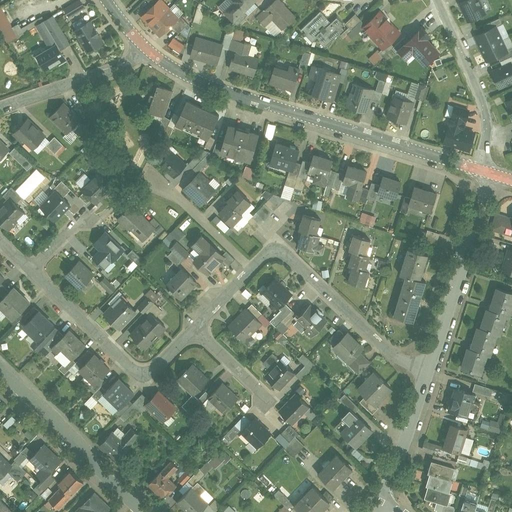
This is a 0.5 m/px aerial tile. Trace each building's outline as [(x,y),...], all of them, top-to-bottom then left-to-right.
[(81,0),(66,9),(70,16),(85,7),(81,0)] [(160,0),(154,6),(143,17),(152,26),(170,9),(161,0),(160,0)] [(256,0),(232,0),(234,2),(224,12),(234,21),(245,11),(256,0)] [(275,0),(263,12),(257,18),(258,18),(265,26),(272,18),(283,30),(295,18),(278,0),(275,0)] [(467,0),(461,3),(469,21),(486,13),(479,0),(467,0)] [(248,15),(245,18),(251,24),(258,18),(257,18),(263,12),(257,6),(248,15)] [(19,38),(2,8),(0,9),(0,28),(9,44),(19,38)] [(170,9),(152,26),(161,36),(172,25),(179,18),(170,9)] [(245,11),(234,21),(237,25),(245,18),(248,15),(245,11)] [(379,12),(363,28),(363,29),(364,28),(372,37),(370,39),(372,41),(373,39),(382,49),(389,43),(399,33),(389,23),(379,14),(380,13),(379,12)] [(327,20),(320,13),(300,30),(305,36),(308,33),(313,39),(315,36),(325,47),(344,30),(339,25),(341,23),(336,18),(328,25),(325,22),(327,20)] [(181,15),(179,18),(172,25),(179,33),(189,24),(181,15)] [(355,15),(345,24),(351,31),(361,21),(355,15)] [(53,16),(38,26),(50,46),(56,42),(61,49),(69,44),(53,16)] [(500,18),(484,26),(487,31),(496,27),(503,24),(500,18)] [(91,22),(76,31),(89,52),(103,43),(99,35),(96,29),(95,30),(91,22)] [(487,31),(476,36),(482,49),(502,39),(496,27),(487,31)] [(438,53),(419,33),(409,41),(400,51),(406,58),(413,52),(425,65),(438,53)] [(226,34),(223,45),(223,48),(229,50),(232,39),(233,36),(226,34)] [(394,47),(393,48),(398,53),(400,51),(409,41),(405,37),(394,47)] [(197,38),(191,57),(218,64),(223,48),(223,45),(197,38)] [(179,51),(181,42),(168,39),(166,48),(179,51)] [(240,42),(232,39),(229,50),(237,52),(240,42)] [(502,39),(482,49),(487,61),(498,56),(508,52),(507,51),(502,39)] [(56,42),(50,46),(52,50),(47,54),(47,53),(39,58),(46,71),(47,70),(58,63),(59,65),(60,65),(60,64),(66,60),(62,53),(61,49),(56,42)] [(251,45),(240,42),(237,52),(234,60),(233,59),(230,68),(231,69),(231,68),(243,71),(242,72),(254,76),(260,59),(248,55),(251,45)] [(389,43),(382,49),(378,53),(383,58),(393,48),(394,47),(389,43)] [(511,49),(507,51),(508,52),(498,56),(501,62),(511,56),(511,49)] [(366,58),(372,65),(381,58),(375,51),(366,58)] [(311,54),(304,52),(299,67),(307,69),(311,54)] [(440,57),(435,59),(437,66),(443,64),(440,57)] [(511,64),(511,63),(493,72),(500,88),(511,81),(511,64)] [(289,72),(276,68),(271,83),(293,90),(299,70),(291,67),(289,72)] [(339,75),(313,67),(310,79),(315,81),(311,94),(306,93),(332,101),(338,82),(340,75),(339,75)] [(437,80),(446,76),(441,67),(433,71),(437,80)] [(348,71),(341,69),(339,75),(340,75),(338,82),(344,84),(348,71)] [(386,82),(380,80),(376,91),(382,93),(386,82)] [(357,86),(355,94),(352,93),(348,107),(366,112),(369,105),(368,105),(372,89),(355,84),(355,85),(357,86)] [(427,87),(419,84),(414,98),(422,101),(427,87)] [(172,91),(155,85),(147,110),(148,108),(156,110),(155,113),(164,116),(172,91)] [(402,102),(394,99),(388,118),(406,124),(410,110),(411,110),(414,102),(403,99),(402,102)] [(187,100),(176,123),(177,124),(178,121),(185,125),(184,127),(200,135),(202,133),(208,136),(207,138),(208,139),(210,136),(219,115),(187,100)] [(64,104),(50,117),(67,134),(80,120),(64,104)] [(455,107),(451,106),(447,117),(452,119),(452,118),(455,107)] [(469,111),(455,107),(452,118),(465,122),(469,111)] [(465,122),(452,118),(452,119),(450,126),(463,130),(465,122)] [(46,136),(28,119),(14,133),(24,143),(26,142),(33,149),(46,136)] [(169,123),(162,120),(155,132),(162,137),(168,125),(169,123)] [(98,139),(90,123),(82,127),(90,143),(98,139)] [(265,124),(263,137),(272,139),(274,125),(265,124)] [(168,125),(162,137),(169,139),(174,128),(168,125)] [(250,131),(237,127),(237,128),(228,125),(221,151),(251,160),(258,135),(250,132),(250,131)] [(463,130),(450,126),(444,143),(469,151),(475,134),(463,130)] [(216,138),(210,136),(208,139),(205,147),(210,149),(216,138)] [(55,137),(46,145),(55,154),(63,145),(55,137)] [(9,150),(0,141),(0,155),(1,155),(3,157),(9,150)] [(299,150),(277,144),(271,163),(290,169),(293,170),(295,162),(299,150)] [(28,159),(16,147),(10,153),(22,165),(28,159)] [(173,151),(162,162),(175,175),(186,164),(173,151)] [(203,158),(199,163),(205,168),(216,156),(212,153),(210,152),(203,158)] [(110,167),(98,154),(89,163),(99,174),(102,176),(110,167)] [(198,154),(189,163),(194,168),(199,163),(203,158),(198,154)] [(332,161),(314,155),(312,163),(309,163),(304,178),(307,179),(309,174),(316,177),(315,181),(325,184),(329,170),(332,161)] [(309,163),(303,161),(302,164),(298,176),(304,178),(309,163)] [(293,170),(290,169),(288,177),(297,180),(298,176),(302,164),(295,162),(293,170)] [(367,172),(349,166),(346,175),(343,182),(352,184),(348,196),(358,199),(362,187),(367,172)] [(337,172),(329,170),(325,184),(327,185),(326,186),(332,188),(337,172)] [(337,172),(332,188),(341,190),(343,182),(346,175),(337,172)] [(199,173),(185,188),(190,193),(193,191),(204,201),(201,204),(201,205),(221,184),(221,183),(214,191),(207,185),(210,183),(199,173)] [(99,174),(83,191),(86,194),(86,197),(90,200),(92,200),(96,204),(112,187),(102,176),(99,174)] [(297,180),(295,188),(303,191),(307,179),(304,178),(298,176),(297,180)] [(401,183),(383,177),(381,186),(378,193),(396,198),(401,183)] [(70,190),(62,182),(54,190),(56,192),(63,198),(70,190)] [(381,186),(372,183),(370,190),(367,198),(376,201),(378,193),(381,186)] [(23,198),(12,187),(3,196),(8,201),(11,198),(15,202),(20,197),(22,198),(23,198)] [(370,190),(362,187),(358,199),(357,201),(366,203),(367,198),(370,190)] [(436,194),(415,187),(411,199),(409,205),(410,205),(431,212),(436,194)] [(251,202),(238,190),(227,201),(229,202),(240,213),(241,213),(251,202)] [(56,192),(41,207),(55,221),(63,213),(63,212),(69,206),(70,206),(63,198),(56,192)] [(285,199),(274,194),(269,199),(277,207),(285,199)] [(405,197),(400,212),(407,214),(410,205),(409,205),(411,199),(405,197)] [(8,201),(0,209),(0,221),(9,230),(17,221),(15,219),(23,211),(25,213),(26,212),(15,202),(11,198),(8,201)] [(277,207),(269,199),(265,204),(273,212),(277,207)] [(229,202),(219,213),(232,225),(243,214),(241,213),(240,213),(229,202)] [(273,212),(265,204),(260,208),(269,216),(273,212)] [(149,223),(131,206),(118,219),(129,229),(131,227),(144,240),(154,229),(149,223)] [(269,216),(260,208),(256,213),(264,221),(269,216)] [(358,222),(372,226),(375,217),(361,212),(358,222)] [(264,221),(256,213),(252,217),(260,225),(264,221)] [(509,217),(496,213),(491,230),(504,234),(509,217)] [(321,220),(303,214),(299,229),(302,230),(316,235),(321,220)] [(260,225),(252,217),(247,222),(256,230),(260,225)] [(165,229),(154,218),(149,223),(154,229),(159,235),(165,229)] [(256,230),(247,222),(243,226),(251,234),(256,230)] [(175,227),(160,239),(166,247),(182,234),(175,227)] [(316,235),(302,230),(298,246),(322,253),(325,245),(318,243),(320,236),(316,235)] [(440,234),(428,230),(424,243),(436,247),(440,234)] [(123,251),(105,234),(95,244),(101,250),(93,258),(108,272),(105,269),(123,251)] [(371,240),(354,235),(349,250),(353,251),(366,255),(371,240)] [(202,236),(193,244),(202,253),(195,260),(196,261),(208,274),(223,259),(224,257),(222,255),(202,236)] [(177,242),(171,249),(173,251),(183,260),(189,255),(189,254),(177,242)] [(408,249),(400,275),(406,277),(394,316),(414,322),(426,282),(420,280),(428,255),(408,249)] [(144,260),(133,250),(127,255),(138,266),(144,260)] [(511,250),(509,250),(503,270),(511,273),(511,250)] [(183,260),(173,251),(168,256),(178,265),(183,260)] [(235,259),(227,251),(222,255),(224,257),(223,259),(230,265),(235,259)] [(366,255),(353,251),(348,265),(352,266),(365,271),(370,256),(366,255)] [(195,260),(189,255),(183,260),(190,267),(196,261),(195,260)] [(94,275),(79,261),(66,274),(81,289),(94,275)] [(365,271),(352,266),(347,281),(362,285),(364,278),(367,279),(369,272),(365,271)] [(197,283),(183,268),(177,274),(179,276),(169,285),(167,284),(166,284),(170,288),(169,288),(172,291),(173,290),(182,299),(197,283)] [(116,289),(105,278),(100,283),(111,294),(116,289)] [(291,295),(275,279),(261,292),(262,293),(263,292),(272,300),(271,302),(277,308),(284,302),(291,295)] [(30,302),(14,287),(9,292),(0,301),(0,305),(13,319),(14,319),(21,312),(30,302)] [(5,287),(0,292),(0,301),(9,292),(5,287)] [(511,292),(498,288),(492,305),(491,305),(490,310),(487,309),(481,329),(497,334),(501,335),(506,316),(509,317),(511,307),(511,292)] [(149,297),(139,307),(144,313),(146,311),(154,303),(149,297)] [(125,300),(115,309),(113,307),(105,315),(119,329),(135,312),(125,300)] [(280,311),(270,321),(271,321),(276,326),(281,321),(292,310),(284,302),(278,308),(280,311)] [(163,311),(154,303),(146,311),(150,316),(152,314),(156,318),(163,311)] [(263,314),(252,304),(247,309),(258,319),(263,314)] [(327,321),(310,305),(298,317),(308,327),(306,330),(312,336),(327,321)] [(25,316),(22,320),(26,324),(39,311),(34,307),(25,316)] [(247,308),(229,326),(249,346),(254,341),(249,336),(261,323),(262,323),(258,319),(247,309),(247,308)] [(292,310),(281,321),(286,326),(297,314),(292,310)] [(39,311),(26,324),(33,330),(31,332),(38,339),(52,325),(53,324),(39,311)] [(21,312),(14,319),(13,319),(11,321),(16,326),(22,320),(25,316),(21,312)] [(270,321),(263,314),(258,319),(262,323),(261,323),(265,327),(271,321),(270,321)] [(150,316),(138,328),(139,329),(133,335),(132,334),(132,335),(145,348),(153,341),(150,338),(156,333),(158,335),(166,327),(156,318),(154,320),(150,316)] [(52,325),(38,339),(32,345),(39,351),(45,345),(59,330),(58,330),(52,325)] [(478,328),(473,344),(472,344),(471,349),(469,348),(462,368),(481,374),(487,355),(491,356),(497,334),(481,329),(478,328)] [(59,330),(45,345),(51,351),(58,343),(65,336),(59,330)] [(65,336),(58,343),(63,348),(56,356),(64,365),(66,366),(73,359),(85,345),(74,334),(70,330),(65,336)] [(347,332),(333,347),(348,362),(350,360),(351,361),(359,352),(363,348),(347,332)] [(76,362),(81,367),(93,355),(88,350),(76,362)] [(359,352),(351,361),(350,360),(348,362),(347,363),(359,375),(370,363),(359,352)] [(110,369),(94,354),(93,355),(81,367),(80,368),(86,375),(87,374),(96,383),(102,377),(110,369)] [(295,373),(274,354),(265,363),(272,370),(266,376),(280,389),(295,373)] [(305,355),(300,360),(306,365),(308,363),(312,368),(316,365),(305,355)] [(73,359),(66,366),(64,365),(60,369),(65,374),(76,362),(73,359)] [(306,365),(296,375),(301,380),(312,368),(308,363),(306,365)] [(193,364),(179,379),(188,388),(187,389),(193,395),(194,395),(209,380),(193,364)] [(375,372),(358,389),(365,396),(374,405),(375,404),(385,394),(385,395),(391,388),(375,372)] [(102,377),(96,383),(91,388),(95,393),(102,386),(106,381),(102,377)] [(130,389),(119,378),(107,390),(104,393),(105,393),(106,392),(111,398),(110,399),(120,408),(129,399),(134,393),(130,389)] [(238,398),(222,384),(209,397),(225,412),(238,398)] [(493,389),(476,384),(474,391),(491,397),(493,389)] [(95,393),(92,396),(98,401),(105,393),(104,393),(107,390),(102,386),(95,393)] [(477,395),(456,389),(453,399),(450,398),(446,411),(470,418),(477,395)] [(150,401),(147,405),(149,407),(163,420),(175,407),(159,392),(150,401)] [(143,394),(133,403),(138,408),(143,413),(149,407),(147,405),(150,401),(143,394)] [(297,394),(280,411),(293,424),(300,418),(299,417),(309,407),(310,407),(297,394)] [(358,406),(345,394),(340,399),(352,412),(358,406)] [(193,395),(182,406),(188,411),(192,407),(199,399),(194,395),(193,395)] [(199,399),(192,407),(197,411),(208,399),(203,395),(199,399)] [(374,405),(365,396),(360,402),(372,414),(378,408),(375,404),(374,405)] [(120,408),(115,412),(120,417),(133,403),(129,399),(120,408)] [(133,403),(120,417),(125,422),(138,408),(133,403)] [(372,430),(355,413),(346,422),(349,425),(342,433),(356,446),(372,430)] [(481,418),(478,427),(497,433),(500,424),(481,418)] [(271,434),(255,419),(244,431),(252,440),(251,441),(258,447),(271,434)] [(467,429),(451,424),(444,447),(460,452),(467,429)] [(235,425),(224,436),(230,442),(241,430),(235,425)] [(290,425),(282,434),(290,442),(298,433),(290,425)] [(119,427),(114,433),(113,432),(101,445),(118,461),(129,448),(129,447),(121,440),(126,434),(119,427)] [(126,434),(121,440),(129,447),(140,435),(132,428),(126,434)] [(296,437),(284,449),(293,458),(305,445),(296,437)] [(61,461),(44,445),(32,458),(43,468),(41,470),(40,472),(38,474),(44,479),(47,476),(50,473),(61,461)] [(450,451),(436,447),(433,455),(445,458),(448,459),(450,451)] [(26,448),(15,459),(16,460),(20,465),(31,453),(26,448)] [(364,456),(356,448),(351,453),(360,461),(364,456)] [(339,456),(321,475),(319,473),(318,474),(334,488),(353,468),(338,453),(337,454),(339,456)] [(11,465),(0,454),(0,477),(7,471),(11,466),(11,465)] [(43,468),(32,458),(29,461),(29,463),(38,472),(40,472),(41,470),(43,468)] [(448,459),(445,458),(444,463),(453,466),(455,467),(457,462),(448,459)] [(20,465),(16,460),(11,465),(11,466),(7,471),(18,482),(28,472),(20,465)] [(161,471),(149,483),(156,490),(156,493),(158,496),(162,496),(166,493),(168,495),(177,486),(168,477),(179,467),(172,460),(162,471),(161,471)] [(444,463),(432,460),(429,472),(431,473),(449,479),(453,466),(444,463)] [(200,469),(188,481),(194,486),(194,487),(198,482),(206,474),(200,469)] [(70,471),(58,484),(61,486),(71,496),(83,483),(70,471)] [(186,472),(178,480),(183,484),(191,477),(186,472)] [(44,479),(39,483),(45,489),(56,478),(50,473),(47,476),(44,479)] [(449,479),(431,473),(427,485),(429,485),(448,491),(451,479),(449,479)] [(255,481),(250,487),(254,491),(259,485),(255,481)] [(194,486),(179,502),(188,511),(200,511),(207,506),(199,498),(206,490),(198,482),(194,487),(194,486)] [(470,485),(464,483),(460,495),(466,497),(468,492),(470,485)] [(448,491),(429,485),(425,498),(445,504),(446,504),(449,492),(448,491)] [(61,486),(48,499),(58,509),(71,496),(61,486)] [(314,487),(295,507),(300,511),(320,511),(330,502),(323,495),(314,487)] [(294,503),(280,489),(274,495),(285,505),(289,509),(289,508),(294,503)] [(334,498),(327,491),(323,495),(330,502),(334,498)] [(94,492),(80,507),(75,511),(107,511),(111,508),(94,492)] [(480,496),(468,492),(466,497),(465,499),(478,503),(480,497),(480,496)] [(498,500),(492,498),(488,510),(494,511),(498,500)] [(13,511),(0,499),(0,511),(13,511)] [(478,503),(465,499),(460,511),(474,511),(476,508),(476,509),(478,503)]
